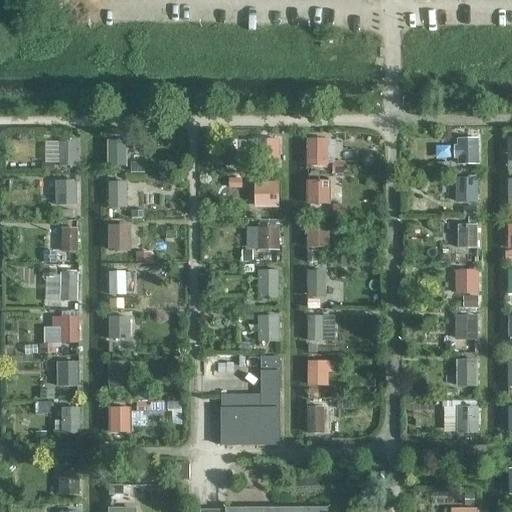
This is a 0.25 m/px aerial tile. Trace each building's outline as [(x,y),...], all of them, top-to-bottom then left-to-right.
[(511,136),(499,137),(499,167),(511,167),(511,136)] [(60,140),(60,166),(78,166),(78,140),(60,140)] [(273,170),(274,141),(247,140),(246,169),(273,170)] [(121,176),(121,143),(98,143),(98,176),(121,176)] [(444,172),(444,206),(470,206),(471,173),(444,172)] [(44,177),(45,209),(69,208),(68,176),(44,177)] [(324,209),(323,179),(298,181),(299,210),(324,209)] [(109,181),(109,207),(128,207),(128,181),(109,181)] [(511,219),(496,220),(497,252),(511,251),(511,219)] [(248,223),(249,258),(276,257),(274,222),(248,223)] [(123,261),(123,231),(100,231),(100,261),(123,261)] [(443,265),(443,296),(466,297),(467,266),(443,265)] [(108,272),(108,298),(126,298),(126,272),(108,272)] [(44,274),(44,305),(70,305),(70,274),(44,274)] [(323,308),(323,278),(298,278),(298,309),(323,308)] [(249,318),(249,348),(273,348),(273,318),(249,318)] [(511,318),(499,318),(499,343),(511,343),(511,318)] [(126,350),(126,319),(100,319),(100,350),(126,350)] [(83,342),(83,322),(47,322),(47,342),(83,342)] [(481,339),(481,324),(459,324),(459,339),(481,339)] [(281,369),(281,357),(262,357),(261,369),(281,369)] [(443,357),(444,391),(470,390),(469,357),(443,357)] [(111,385),(132,386),(133,360),(112,359),(111,385)] [(46,362),(46,390),(73,390),(73,362),(46,362)] [(329,386),(329,373),(336,373),(336,362),(309,362),(309,386),(329,386)] [(281,446),(281,371),(262,371),(262,395),(222,396),(222,447),(281,446)] [(150,425),(152,402),(138,401),(137,424),(150,425)] [(446,431),(482,432),(483,402),(447,401),(446,431)] [(511,404),(497,405),(498,442),(511,441),(511,404)] [(66,431),(84,431),(84,405),(66,405),(66,431)] [(100,407),(101,438),(127,437),(126,406),(100,407)] [(325,435),(325,408),(308,407),(308,435),(325,435)] [(511,460),(500,460),(500,495),(511,495),(511,460)] [(71,462),(47,462),(47,497),(71,497),(71,462)]
